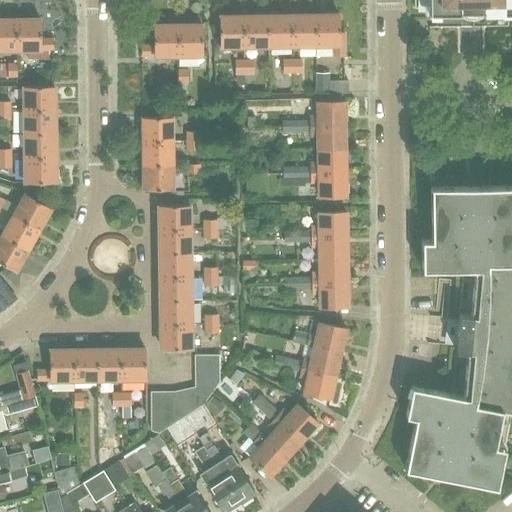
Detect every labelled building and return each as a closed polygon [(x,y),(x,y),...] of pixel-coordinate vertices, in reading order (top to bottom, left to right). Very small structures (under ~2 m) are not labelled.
[(511,0),(414,0),(415,7),(429,7),(429,27),(460,26),(472,26),(482,26),(508,26),(508,11),(511,11),(511,0)] [(268,44),(292,44),(292,14),(268,15),(268,44)] [(292,44),(316,44),(316,14),(292,14),(292,44)] [(316,14),(316,44),(335,43),(335,56),(344,56),(344,31),(340,31),(340,14),(316,14)] [(220,45),(244,45),(244,15),(220,15),(220,45)] [(244,45),(268,44),(268,15),(244,15),(244,45)] [(0,48),(17,48),(17,19),(0,18),(0,48)] [(53,38),(41,38),(41,18),(17,19),(17,48),(53,48),(53,38)] [(142,55),(178,54),(178,24),(154,24),(154,45),(142,45),(142,55)] [(178,24),(178,54),(203,54),(202,24),(178,24)] [(283,72),(292,72),(292,58),(283,59),(283,72)] [(292,58),(292,72),(301,72),(301,58),(292,58)] [(244,60),(244,73),(253,73),(252,59),(244,60)] [(235,73),(244,73),(244,60),(235,60),(235,73)] [(8,63),(8,77),(17,77),(17,63),(8,63)] [(179,69),(179,91),(188,90),(188,69),(179,69)] [(316,73),(317,93),(349,93),(349,81),(330,81),(330,73),(316,73)] [(25,109),(54,109),(54,85),(25,85),(25,109)] [(0,110),(10,110),(10,101),(0,101),(0,110)] [(317,121),(317,127),(345,126),(345,101),(317,101),(317,115),(310,115),(310,121),(317,121)] [(25,133),(55,133),(54,109),(25,109),(25,133)] [(10,110),(0,110),(0,119),(10,119),(10,110)] [(172,116),(163,116),(143,116),(143,140),(172,140),(172,131),(172,116)] [(247,116),(246,126),(255,126),(255,116),(247,116)] [(283,133),(301,133),(300,121),(283,121),(283,133)] [(317,133),(317,127),(317,121),(310,121),(300,121),(301,133),(310,133),(317,133)] [(346,149),(345,126),(317,127),(317,133),(310,133),(310,136),(318,136),(318,149),(346,149)] [(186,140),(200,140),(200,131),(186,131),(186,140)] [(26,157),(55,157),(55,133),(25,133),(26,157)] [(172,140),(143,140),(143,164),(173,164),(173,149),(172,140)] [(186,140),(186,149),(200,149),(200,140),(186,140)] [(0,158),(11,158),(11,149),(0,149),(0,158)] [(346,171),(346,149),(318,149),(318,161),(311,161),(311,166),(318,166),(318,172),(346,171)] [(26,181),(35,181),(55,181),(55,157),(26,157),(26,181)] [(11,158),(0,158),(0,167),(11,167),(11,158)] [(143,188),(163,188),(173,188),(173,164),(143,164),(143,188)] [(201,164),(187,165),(187,173),(201,173),(201,164)] [(284,178),(301,178),(301,166),(284,166),(284,178)] [(318,178),(318,172),(318,166),(311,166),(301,166),(301,178),(312,178),(318,178)] [(346,195),(346,171),(318,172),(318,178),(312,178),(312,183),(318,183),(318,195),(346,195)] [(416,416),(405,468),(497,486),(511,413),(511,185),(492,185),(482,186),(471,186),(431,186),(432,239),(422,239),(422,269),(463,269),(457,334),(452,393),(444,391),(412,385),(406,414),(416,416)] [(51,207),(34,197),(25,192),(13,213),(39,228),(51,207)] [(160,228),(190,228),(190,204),(180,204),(160,204),(160,228)] [(319,229),(319,235),(347,235),(347,211),(319,211),(319,225),(311,225),(311,229),(319,229)] [(28,249),(39,228),(13,213),(1,234),(28,249)] [(203,228),(217,228),(217,219),(203,219),(203,228)] [(190,252),(190,228),(160,228),(160,252),(190,252)] [(217,228),(203,228),(204,237),(217,237),(217,228)] [(319,241),(319,235),(319,229),(311,229),(302,230),(302,242),(312,241),(319,241)] [(285,242),(302,242),(302,230),(285,230),(285,242)] [(0,260),(16,270),(28,249),(1,234),(0,236),(0,260)] [(319,259),(347,258),(347,235),(319,235),(319,241),(312,241),(312,246),(319,246),(319,259)] [(190,276),(190,252),(160,252),(161,276),(190,276)] [(348,281),(347,258),(319,259),(320,271),(312,271),(312,276),(320,276),(320,282),(348,281)] [(256,269),(256,259),(242,259),(242,266),(242,269),(253,269),(256,269)] [(204,276),(217,276),(217,267),(204,267),(204,276)] [(190,300),(190,276),(161,276),(161,300),(190,300)] [(217,276),(204,276),(204,285),(218,285),(217,276)] [(286,288),(303,288),(303,276),(286,276),(286,288)] [(320,288),(320,282),(320,276),(312,276),(303,276),(303,288),(312,288),(320,288)] [(348,305),(348,281),(320,282),(320,288),(312,288),(312,293),(320,293),(320,306),(348,305)] [(238,284),(223,284),(223,293),(238,293),(238,284)] [(191,324),(190,300),(161,300),(161,324),(191,324)] [(204,324),(218,324),(218,315),(204,315),(204,324)] [(307,343),(310,344),(341,351),(347,327),(319,321),(317,333),(309,331),(307,343)] [(191,348),(191,324),(161,324),(161,348),(182,347),(191,348)] [(218,324),(204,324),(204,333),(218,332),(218,324)] [(297,328),(294,340),(305,343),(307,343),(309,331),(297,328)] [(336,373),(341,351),(310,344),(306,361),(305,367),(336,373)] [(74,378),(98,378),(97,348),(73,349),(74,378)] [(98,378),(121,378),(121,348),(97,348),(98,378)] [(146,377),(146,368),(145,348),(121,348),(121,378),(146,377)] [(37,378),(74,378),(73,349),(49,349),(50,369),(37,369),(37,378)] [(219,355),(195,354),(195,365),(219,365),(219,355)] [(275,366),(287,369),(290,357),(277,354),(275,366)] [(304,372),(305,367),(306,361),(290,357),(287,369),(304,372)] [(219,365),(195,365),(195,376),(220,376),(219,365)] [(331,397),(336,373),(305,367),(304,372),(300,390),(331,397)] [(220,376),(195,376),(196,386),(208,396),(220,381),(220,376)] [(0,405),(18,400),(33,395),(29,383),(18,386),(19,391),(0,396),(0,405)] [(196,386),(185,389),(186,415),(201,405),(208,396),(196,386)] [(185,389),(174,391),(175,421),(186,415),(185,389)] [(74,391),(74,405),(83,405),(83,391),(74,391)] [(113,405),(122,405),(122,391),(113,391),(113,405)] [(122,391),(122,405),(122,419),(131,418),(130,391),(122,391)] [(163,391),(151,391),(152,431),(158,432),(164,429),(163,391)] [(174,391),(163,391),(164,429),(175,421),(174,391)] [(265,414),(273,405),(260,394),(252,402),(265,414)] [(214,413),(223,403),(215,397),(213,395),(205,405),(204,405),(214,413)] [(18,400),(0,405),(0,407),(0,410),(6,412),(20,408),(18,400)] [(281,421),(302,440),(318,422),(297,403),(285,416),(281,421)] [(281,421),(285,416),(273,405),(265,414),(277,425),(281,421)] [(286,457),(302,440),(281,421),(277,425),(266,438),(286,457)] [(286,457),(266,438),(249,423),(241,432),(258,447),(250,456),(270,475),(286,457)] [(155,459),(144,442),(123,456),(134,473),(155,459)] [(230,511),(240,504),(207,450),(203,445),(194,451),(206,469),(200,473),(223,510),(228,507),(230,511)] [(231,453),(223,458),(214,445),(207,450),(240,504),(252,496),(250,493),(255,490),(231,453)] [(7,459),(4,447),(0,447),(0,473),(9,471),(26,465),(23,455),(7,459)] [(46,447),(30,451),(33,463),(49,459),(46,447)] [(68,465),(68,454),(53,454),(53,465),(68,465)] [(123,465),(119,459),(115,462),(105,468),(114,483),(128,474),(123,465)] [(0,482),(29,476),(26,465),(9,471),(0,473),(0,482)] [(187,511),(162,470),(158,465),(147,473),(155,486),(157,485),(163,495),(166,493),(171,501),(174,499),(176,502),(165,510),(165,511),(187,511)] [(185,492),(177,479),(169,466),(162,470),(187,511),(210,511),(196,490),(185,497),(183,493),(185,492)] [(82,482),(90,494),(110,481),(102,469),(82,482)] [(74,504),(90,494),(82,482),(67,492),(74,504)] [(141,511),(134,501),(126,506),(129,511),(141,511)]
